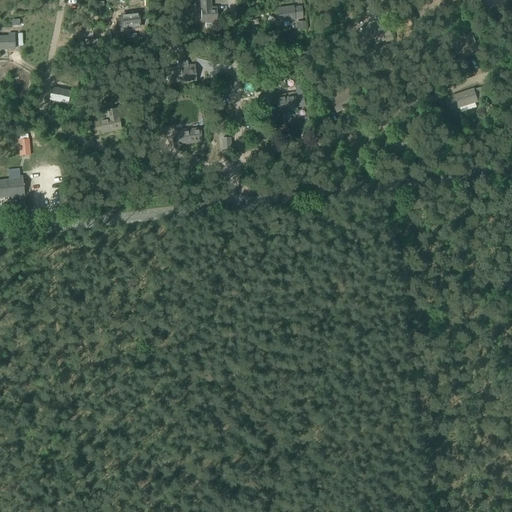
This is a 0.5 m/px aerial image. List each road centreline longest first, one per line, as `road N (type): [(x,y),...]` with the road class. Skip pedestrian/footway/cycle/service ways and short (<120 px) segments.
road 1 (unclassified): [(511,172),(0,229)]
road 2 (unknown): [(64,0),(49,66),(51,104),(63,122),(103,145),(237,170)]
road 3 (unknown): [(237,149),(295,125),(377,129),(411,122),(455,75),(511,68)]
road 4 (unknown): [(237,149),(228,0)]
